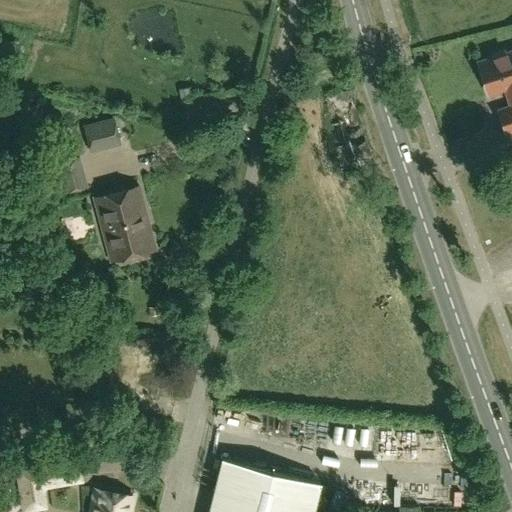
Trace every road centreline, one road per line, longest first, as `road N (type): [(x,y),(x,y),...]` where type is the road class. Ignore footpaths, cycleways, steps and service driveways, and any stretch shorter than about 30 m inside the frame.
road 1 (residential): [(166,511),(296,0)]
road 2 (secondary): [(511,469),(352,0)]
